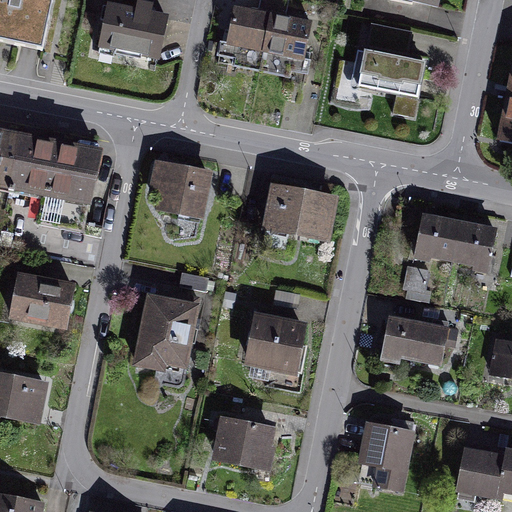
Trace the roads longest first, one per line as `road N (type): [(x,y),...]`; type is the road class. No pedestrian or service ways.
road 1 (residential): [(136,120),(71,489),(182,511)]
road 2 (residential): [(309,511),(376,164)]
road 3 (residential): [(180,128),(376,164)]
road 4 (unknown): [(333,389),(511,425)]
road 5 (residential): [(455,177),(491,0)]
road 6 (residential): [(0,93),(136,120)]
road 7 (residential): [(207,0),(180,128)]
